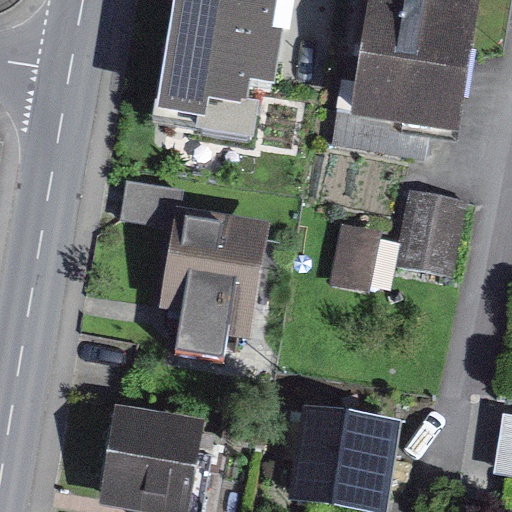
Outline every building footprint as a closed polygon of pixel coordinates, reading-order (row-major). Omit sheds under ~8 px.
[(287,135),(306,10),(243,0),(206,0),(188,120),(287,135)] [(472,0),(377,0),(363,106),(456,119),(472,0)] [(466,209),(406,198),(391,280),(452,290),(466,209)] [(248,331),(260,227),(182,218),(170,322),(183,324),(180,346),(222,351),(224,329),(248,331)] [(393,511),(408,436),(312,418),(296,505),(335,511),(393,511)] [(202,511),(214,440),(125,426),(111,511),(202,511)]
